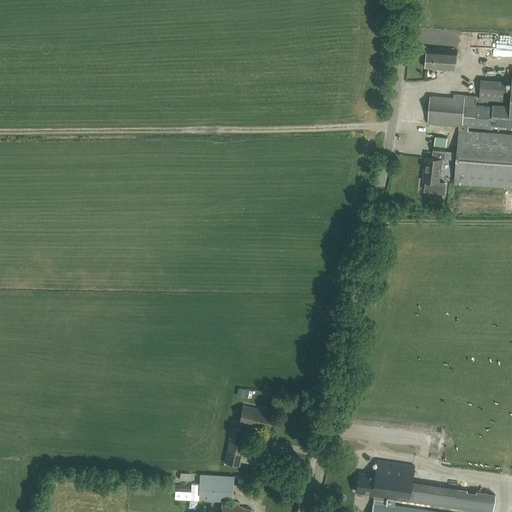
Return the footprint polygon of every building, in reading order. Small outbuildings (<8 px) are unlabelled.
[(426,68),(434,68),(434,69),(456,70),(458,50),(436,49),(427,49),(426,68)] [(459,130),(468,131),(468,127),(492,129),(493,126),(511,127),(511,86),(511,105),(493,104),(493,107),(476,105),(477,96),(431,92),(428,124),(459,127),(459,130)] [(433,146),(433,152),(432,158),(426,157),(423,181),(439,183),(442,158),(456,160),(455,184),(511,188),(511,134),(468,131),(459,130),(457,153),(446,152),(437,151),(438,146),(433,146)] [(264,410),(243,405),(238,424),(249,426),(250,425),(268,429),(272,412),(264,410)] [(239,442),(241,429),(231,427),(228,439),(239,442)] [(224,462),(239,465),(244,444),(229,441),(224,462)] [(440,511),(395,505),(395,499),(453,508),(456,490),(411,483),(414,466),(377,460),(374,476),(358,473),(356,491),(375,494),(371,511),(440,511)] [(233,476),(200,474),(199,495),(207,496),(207,500),(220,501),(220,497),(232,497),(233,476)] [(243,508),(243,507),(239,506),(222,502),(219,511),(250,511),(251,510),(243,508)]
